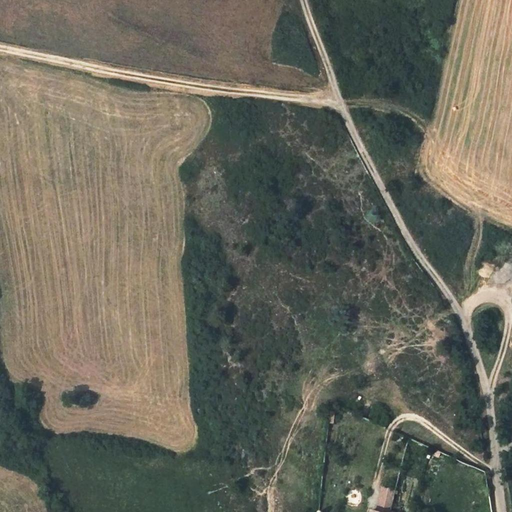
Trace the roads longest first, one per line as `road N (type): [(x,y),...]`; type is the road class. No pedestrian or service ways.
road 1 (track): [(301,0),(337,103),(412,246),(459,309),(486,388),(496,453)]
road 2 (track): [(337,103),(0,49)]
